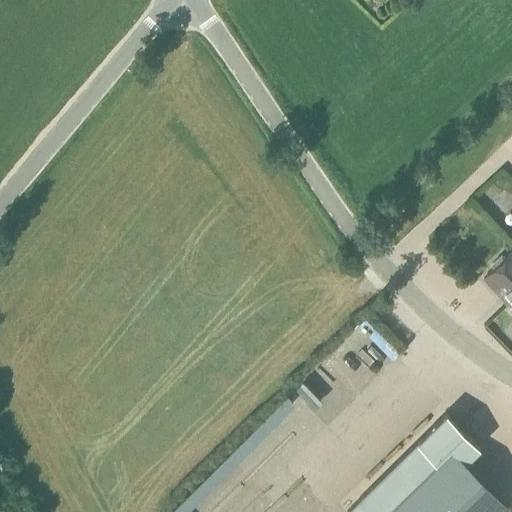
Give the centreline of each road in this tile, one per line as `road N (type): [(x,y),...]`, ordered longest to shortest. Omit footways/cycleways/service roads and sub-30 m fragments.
road 1 (unclassified): [(511,377),(436,319),(361,241),(194,0)]
road 2 (tertiary): [(0,203),(173,0)]
